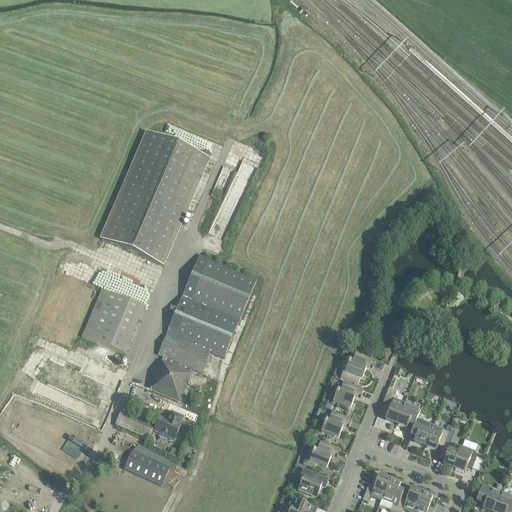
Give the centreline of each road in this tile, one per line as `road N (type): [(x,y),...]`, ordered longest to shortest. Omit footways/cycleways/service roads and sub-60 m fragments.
road 1 (track): [(69,244),(21,344),(25,353),(29,360),(50,347),(130,376)]
road 2 (residential): [(452,511),(456,486),(357,447)]
